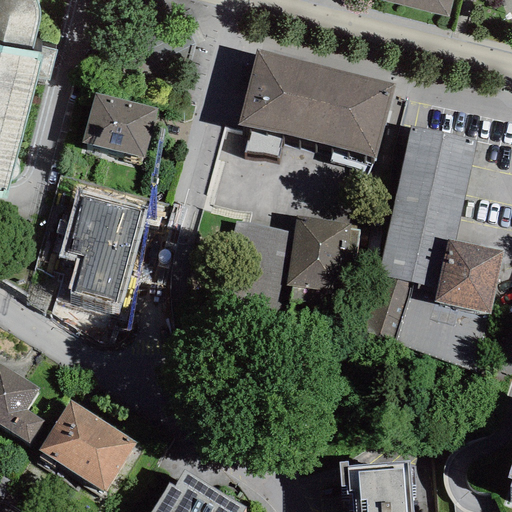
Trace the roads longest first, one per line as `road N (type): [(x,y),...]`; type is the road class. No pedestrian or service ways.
road 1 (residential): [(237,0),(159,289),(156,411)]
road 2 (residential): [(250,0),(511,65)]
road 3 (residential): [(156,411),(0,311)]
road 4 (residential): [(275,511),(257,482),(156,411)]
